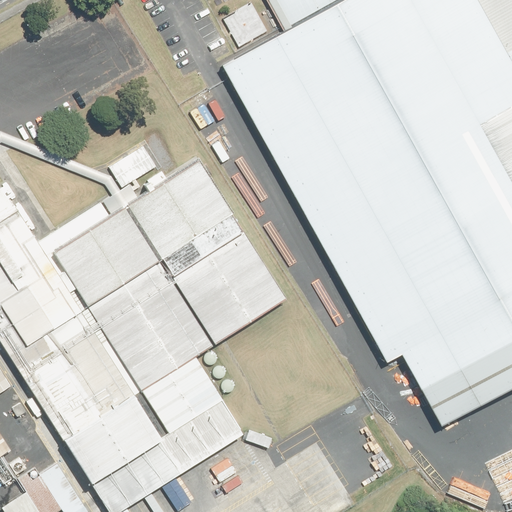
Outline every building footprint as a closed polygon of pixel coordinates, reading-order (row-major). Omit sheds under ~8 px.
[(403,347),(442,417),(511,377),(511,0),(279,0),(293,23),(221,64),(388,356),(403,347)] [(143,143),(109,165),(123,187),(158,165),(143,143)] [(278,300),(191,162),(119,207),(207,345),(278,300)] [(0,340),(92,484),(167,436),(49,252),(16,201),(0,211),(0,340)] [(207,345),(119,207),(49,252),(167,436),(223,401),(193,354),(207,345)] [(248,430),(244,439),(268,448),(272,438),(248,430)] [(236,452),(218,463),(235,491),(253,480),(236,452)] [(340,485),(304,507),(307,511),(340,511),(352,505),(340,485)]
